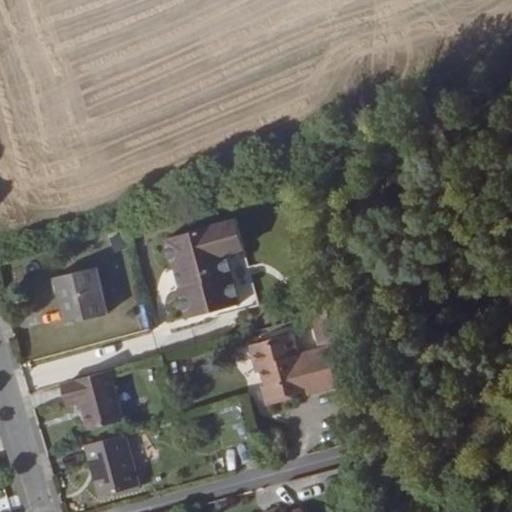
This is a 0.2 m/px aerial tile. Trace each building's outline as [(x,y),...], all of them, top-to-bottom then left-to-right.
[(186,283),(178,284),(186,313),(238,299),(226,248),(243,244),(236,215),(165,233),(172,261),(181,259),(186,283)] [(97,257),(56,269),(68,314),(110,303),(97,257)] [(172,261),(178,284),(186,283),(181,259),(172,261)] [(313,337),(330,333),(325,311),(308,315),(313,337)] [(296,323),(253,336),(260,363),(265,361),(269,375),(267,376),(272,391),(294,385),(294,382),(311,378),(312,382),(340,373),(337,356),(336,334),(303,344),(296,323)] [(111,365),(69,376),(75,397),(84,395),(91,423),(124,413),(111,365)] [(128,429),(88,441),(92,457),(96,457),(103,487),(141,476),(128,429)] [(291,481),(293,493),(320,488),(318,476),(291,481)] [(199,511),(196,498),(144,511),(199,511)] [(305,511),(303,502),(285,507),(283,499),(267,503),(270,511),(265,511),(305,511)] [(265,511),(270,511),(267,503),(261,505),(263,511),(265,511)]
